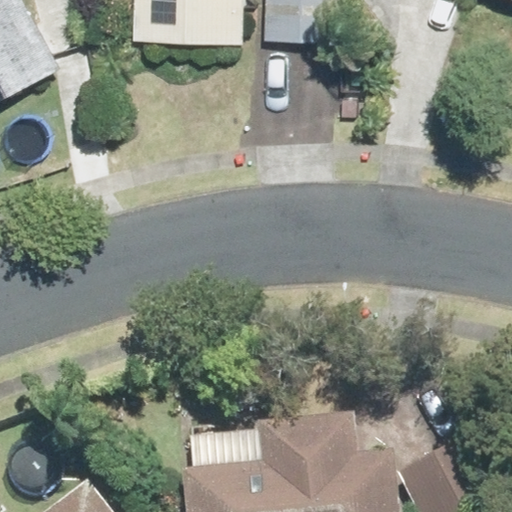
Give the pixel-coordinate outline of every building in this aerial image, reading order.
[(41,0),(0,0),(0,112),(79,69),(41,0)] [(145,0),(144,34),(252,41),(254,0),(145,0)] [(279,0),(279,41),(350,42),(350,0),(279,0)] [(273,460),(193,468),(198,511),(408,511),(402,456),(374,459),(369,412),(269,422),(273,460)] [(131,511),(108,483),(71,511),(131,511)]
